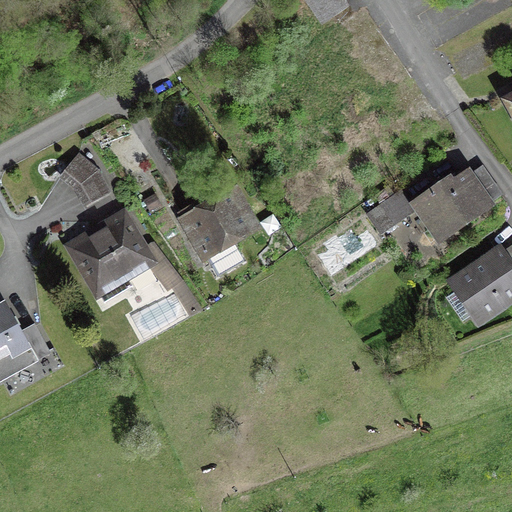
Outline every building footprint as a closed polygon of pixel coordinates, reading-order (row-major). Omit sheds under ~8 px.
[(342,0),(303,0),(318,22),(345,4),(342,0)] [(61,176),(74,187),(85,205),(109,193),(98,171),(78,156),(61,176)] [(465,177),(462,173),(416,205),(440,239),(501,194),(482,167),(469,176),(468,175),(465,177)] [(388,187),(375,196),(383,206),(370,215),(380,230),(411,208),(401,194),(396,197),(388,187)] [(254,227),(235,192),(208,208),(204,201),(181,214),(205,256),(254,227)] [(71,248),(105,303),(133,286),(126,276),(150,261),(123,217),(71,248)] [(499,252),(454,283),(479,320),(511,297),(511,261),(508,264),(499,252)] [(5,307),(0,310),(0,378),(48,352),(34,326),(20,334),(5,307)]
